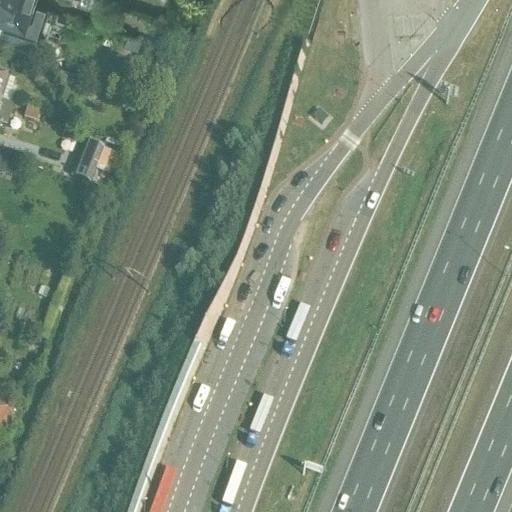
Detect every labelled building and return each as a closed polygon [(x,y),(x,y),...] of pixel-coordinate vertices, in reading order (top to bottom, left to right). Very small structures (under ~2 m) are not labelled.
[(32,5),(13,0),(0,0),(0,19),(4,21),(0,31),(0,37),(1,37),(0,40),(0,49),(47,65),(52,50),(39,46),(36,37),(46,9),(32,5)] [(90,0),(77,0),(76,4),(88,8),(90,0)] [(35,84),(56,91),(54,94),(72,100),(78,82),(60,76),(59,79),(39,72),(35,84)] [(5,89),(7,81),(0,78),(0,102),(7,105),(12,91),(5,89)] [(0,102),(0,126),(6,129),(13,107),(7,105),(0,102)] [(75,180),(90,186),(104,151),(89,145),(75,180)] [(0,155),(0,175),(10,180),(17,162),(0,155)]
